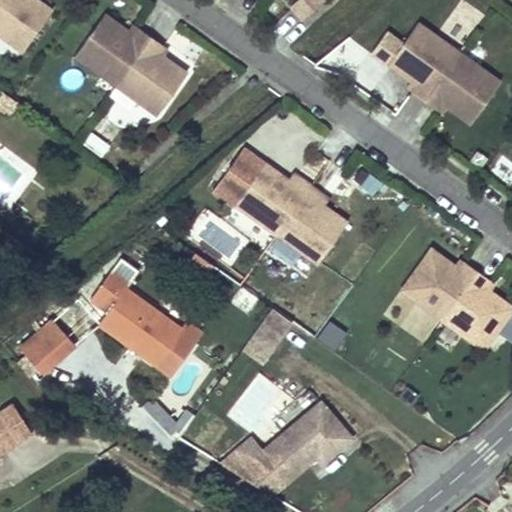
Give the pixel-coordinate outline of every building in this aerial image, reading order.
[(37,0),(0,0),(0,36),(22,52),(52,11),(37,0)] [(302,20),(324,0),(293,0),(288,4),(302,20)] [(127,31),(104,14),(74,55),(115,85),(150,38),(138,29),(137,29),(133,35),(127,31)] [(459,52),(418,22),(388,64),(411,80),(417,85),(414,89),(413,91),(425,100),(459,52)] [(137,29),(131,25),(127,31),(133,35),(137,29)] [(164,57),(158,53),(162,48),(162,47),(150,38),(115,85),(156,115),(187,74),(164,57)] [(168,52),(162,48),(158,53),(164,57),(168,52)] [(501,82),(459,52),(425,100),(437,109),(439,107),(442,102),(448,107),(471,124),(501,82)] [(414,89),(417,85),(411,80),(408,85),(414,89)] [(0,88),(0,108),(8,114),(18,102),(0,88)] [(445,111),(448,107),(442,102),(439,107),(445,111)] [(89,131),(83,146),(104,154),(110,140),(89,131)] [(287,180),(243,148),(213,190),(235,205),(276,234),(310,187),(298,178),(297,179),(293,184),(287,180)] [(511,159),(501,152),(489,170),(511,186),(511,183),(511,159)] [(297,179),(291,174),(287,180),(293,184),(297,179)] [(348,223),(318,202),(322,196),(323,195),(310,187),(276,234),(317,264),(348,223)] [(328,200),(322,196),(318,202),(324,206),(328,200)] [(460,269),(431,248),(401,290),(442,320),(477,272),(464,263),(460,269)] [(22,264),(0,249),(0,269),(12,278),(22,264)] [(214,267),(195,253),(187,264),(206,278),(214,267)] [(183,330),(126,289),(139,271),(120,258),(90,300),(108,312),(99,324),(130,347),(133,343),(139,348),(137,351),(157,366),(183,330)] [(463,264),(457,260),(454,264),(460,269),(463,264)] [(511,306),(491,291),(485,287),(489,281),(477,272),(442,320),(484,349),(511,310),(511,306)] [(495,286),(489,281),(485,287),(491,291),(495,286)] [(243,287),(233,300),(250,312),(259,298),(243,287)] [(293,323),(272,308),(261,323),(282,338),(293,323)] [(59,327),(53,319),(21,348),(43,373),(53,364),(37,346),(59,327)] [(282,338),(261,323),(242,350),(263,365),(282,338)] [(75,344),(59,327),(37,346),(53,364),(75,344)] [(351,438),(320,401),(265,448),(255,436),(222,464),(271,495),(316,457),(321,463),(351,438)]
